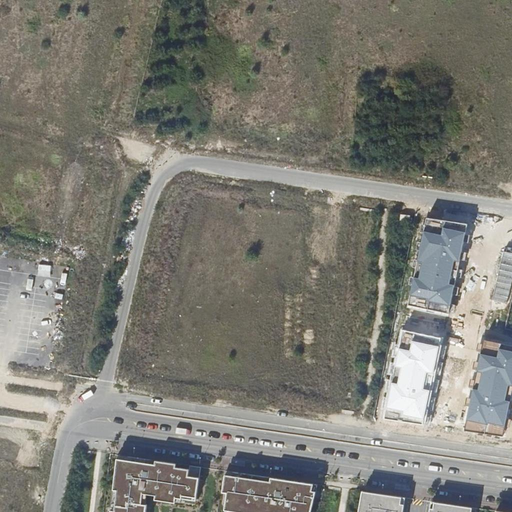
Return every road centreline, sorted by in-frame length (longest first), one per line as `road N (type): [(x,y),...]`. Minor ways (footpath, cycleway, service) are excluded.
road 1 (residential): [(511,208),(188,160),(172,166),(149,209),(107,400)]
road 2 (tertiary): [(69,429),(511,496)]
road 3 (tertiary): [(511,458),(107,400)]
